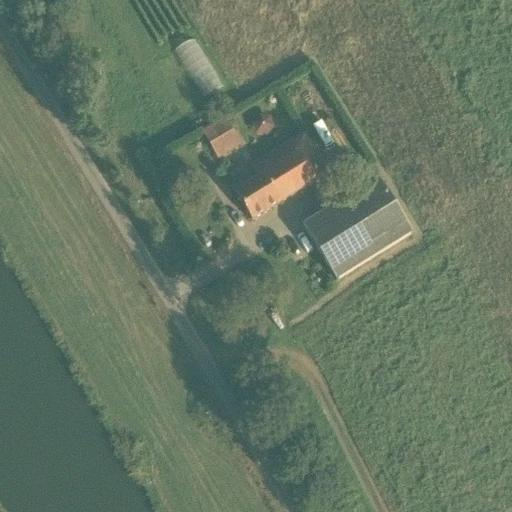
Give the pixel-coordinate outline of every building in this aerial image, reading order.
[(176,49),(200,99),(220,90),(197,39),(176,49)] [(331,104),(321,110),(338,138),(348,132),(331,104)] [(214,153),(236,140),(224,120),(202,133),(214,153)] [(316,181),(314,179),(298,154),(310,146),(302,133),(250,167),(258,179),(233,194),(251,223),(316,181)] [(336,282),(353,272),(412,235),(378,181),(303,228),(336,282)]
